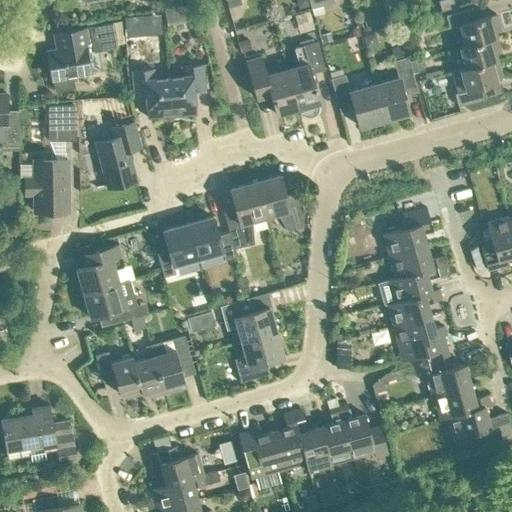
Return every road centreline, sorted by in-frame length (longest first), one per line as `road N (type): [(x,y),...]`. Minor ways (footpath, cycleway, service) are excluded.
road 1 (residential): [(312,366),(295,384),(119,434)]
road 2 (residential): [(332,176),(275,145),(246,144),(193,165),(166,196)]
road 3 (residential): [(332,176),(312,366)]
road 4 (residential): [(511,117),(363,158),(332,176)]
road 5 (residential): [(436,172),(466,281),(495,305)]
road 6 (residential): [(31,367),(51,245)]
